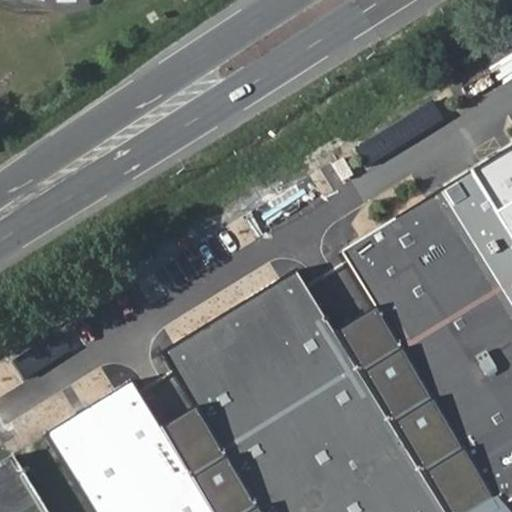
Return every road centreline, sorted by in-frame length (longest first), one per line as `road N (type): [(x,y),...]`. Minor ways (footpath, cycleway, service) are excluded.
road 1 (secondary): [(0,237),(375,0)]
road 2 (secondary): [(285,0),(0,191)]
